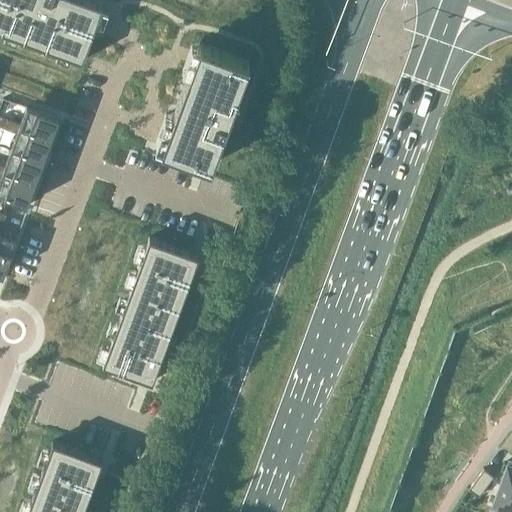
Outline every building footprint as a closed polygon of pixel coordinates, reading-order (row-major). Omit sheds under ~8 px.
[(0,0),(0,30),(82,61),(90,40),(103,6),(86,0),(0,0)] [(198,46),(160,149),(210,167),(248,64),(198,46)] [(20,124),(19,128),(52,141),(53,140),(50,139),(58,119),(60,120),(61,118),(27,106),(20,124)] [(1,116),(0,118),(0,126),(7,129),(10,120),(1,116)] [(10,120),(7,129),(17,133),(11,150),(45,162),(43,161),(50,140),(52,141),(19,128),(20,124),(10,120)] [(5,166),(3,171),(37,184),(37,183),(35,182),(42,162),(44,163),(45,162),(11,150),(5,166)] [(0,164),(0,174),(1,175),(0,178),(0,195),(29,205),(29,204),(27,203),(34,183),(36,184),(37,184),(3,171),(5,166),(0,164)] [(0,273),(1,274),(0,278),(0,280),(1,281),(16,240),(0,234),(0,232),(3,224),(0,223),(0,273)] [(149,237),(103,363),(150,380),(149,383),(150,383),(151,381),(152,381),(162,354),(157,352),(183,280),(184,280),(187,281),(189,277),(190,277),(195,265),(193,264),(197,255),(193,254),(193,253),(189,251),(149,237)] [(53,441),(26,511),(76,511),(87,484),(91,486),(92,481),(94,482),(99,469),(97,468),(100,459),(96,458),(96,457),(93,455),(53,441)] [(511,461),(509,460),(493,504),(511,510),(511,461)] [(484,469),(483,468),(469,488),(469,489),(479,496),(494,476),(484,469)]
